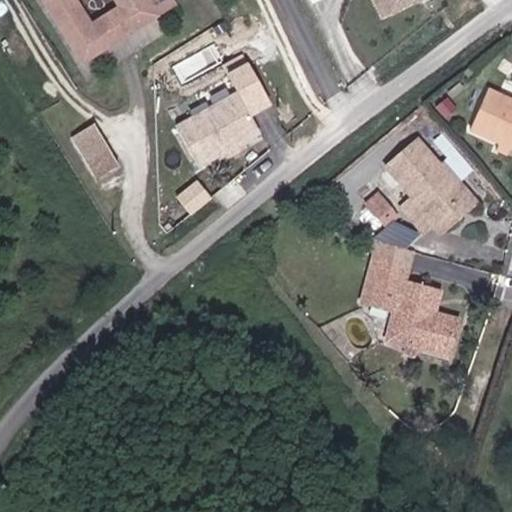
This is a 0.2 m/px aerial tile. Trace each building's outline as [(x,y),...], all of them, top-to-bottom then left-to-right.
[(41,0),(78,72),(153,33),(135,0),(41,0)] [(135,0),(153,33),(172,23),(159,0),(135,0)] [(417,0),(371,0),(380,18),(417,0)] [(272,118),(248,80),(228,94),(233,103),(176,143),(202,180),(260,140),(254,131),(272,118)] [(511,100),(492,91),(477,128),(511,142),(511,100)] [(90,129),(68,142),(94,183),(116,169),(109,158),(108,158),(90,129)] [(430,229),(445,216),(456,228),(487,201),(458,164),(451,170),(427,142),(396,168),(423,198),(413,207),(430,229)] [(175,202),(187,217),(207,202),(194,186),(175,202)] [(377,190),(364,205),(388,224),(401,209),(377,190)] [(410,266),(379,257),(368,292),(400,301),(389,338),(450,356),(460,318),(430,311),(436,289),(406,280),(410,266)] [(0,492),(7,496),(12,487),(1,481),(0,483),(0,492)]
